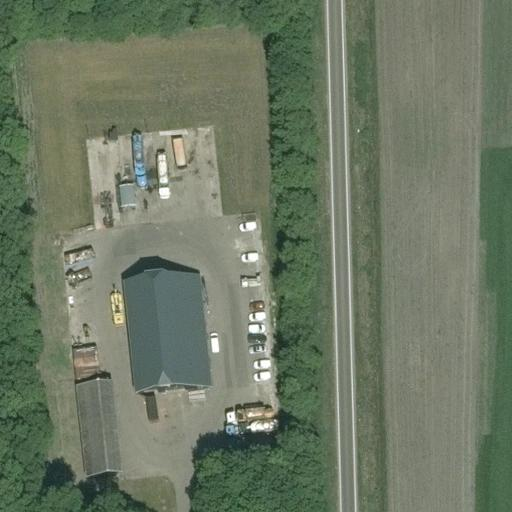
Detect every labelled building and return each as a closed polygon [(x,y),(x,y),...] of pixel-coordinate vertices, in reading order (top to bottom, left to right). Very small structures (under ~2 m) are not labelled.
[(152,76),(132,80),(133,89),(154,86),(152,76)] [(129,191),(130,214),(144,214),(143,191),(129,191)] [(261,266),(259,234),(236,236),(238,268),(261,266)] [(79,312),(96,299),(71,266),(54,279),(79,312)] [(189,280),(128,287),(140,395),(200,389),(189,280)] [(89,323),(68,327),(77,391),(88,389),(100,477),(128,473),(115,383),(98,385),(89,323)] [(284,405),(256,407),(257,423),(285,422),(284,405)]
